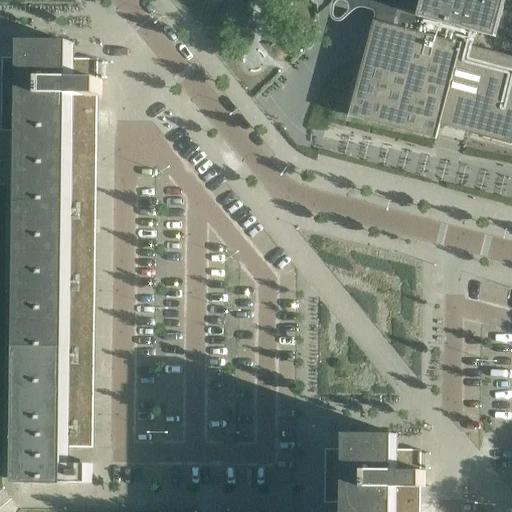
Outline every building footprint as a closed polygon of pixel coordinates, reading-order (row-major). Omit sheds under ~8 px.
[(511,0),(371,0),(369,9),(372,10),(373,10),(374,11),(375,12),(375,13),(376,13),(376,14),(376,15),(376,16),(376,17),(375,21),(353,102),(349,117),(437,140),(441,125),(443,126),(466,132),(511,144),(511,56),(500,54),(511,7),(511,0)] [(93,448),(97,133),(98,97),(102,97),(102,80),(98,80),(98,59),(75,59),(75,43),(26,43),(25,58),(2,58),(2,112),(36,112),(36,148),(24,147),(20,484),(69,484),(69,483),(93,483),(93,465),(69,464),(70,448),(93,448)] [(36,148),(36,112),(2,112),(1,131),(17,131),(17,147),(24,147),(36,148)] [(398,450),(398,437),(398,434),(349,434),(348,449),(398,450)] [(420,511),(421,487),(425,488),(425,471),(421,471),(421,450),(398,450),(348,449),(326,449),(325,503),(348,503),(347,511),(420,511)]
